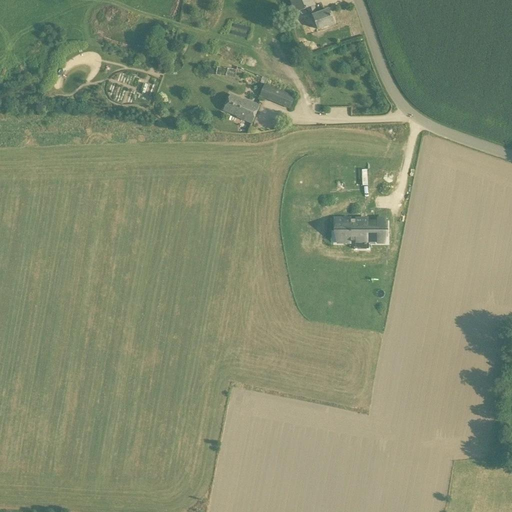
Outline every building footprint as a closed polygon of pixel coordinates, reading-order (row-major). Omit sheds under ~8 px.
[(310,18),(313,16),(318,29),(333,23),(328,11),(319,14),(313,0),(289,0),(295,14),(307,9),(310,18)] [(237,70),(217,66),(216,76),(235,79),(237,70)] [(259,97),(290,110),(295,98),(265,85),(259,97)] [(237,118),(252,124),(259,106),(230,95),(224,111),(237,116),(237,118)] [(357,187),(356,166),(330,166),(330,181),(339,180),(339,187),(357,187)] [(337,221),(337,242),(355,242),(355,250),(368,250),(368,242),(385,242),(385,221),(337,221)]
